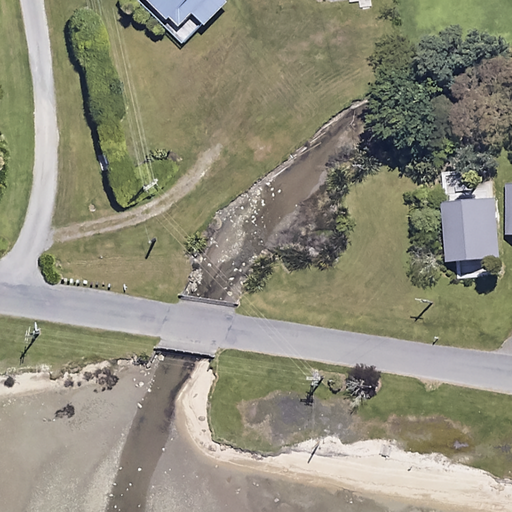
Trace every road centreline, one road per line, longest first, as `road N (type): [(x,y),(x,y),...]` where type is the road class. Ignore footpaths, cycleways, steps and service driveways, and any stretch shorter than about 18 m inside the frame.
road 1 (unclassified): [(16,296),(511,371)]
road 2 (residential): [(16,296),(38,229),(49,144),(32,0)]
